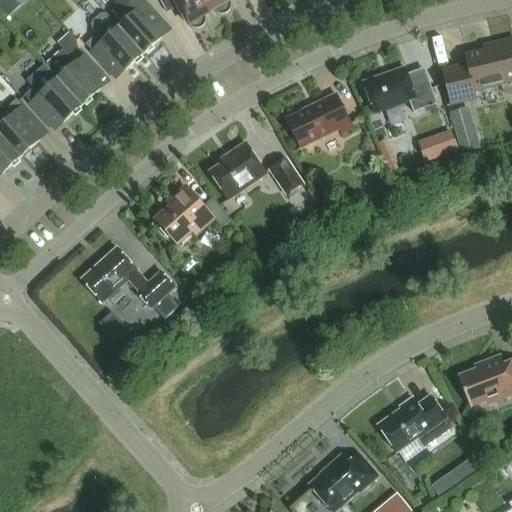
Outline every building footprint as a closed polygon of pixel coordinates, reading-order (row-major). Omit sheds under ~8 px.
[(0,10),(5,16),(17,4),(13,0),(3,0),(0,3),(0,10)] [(144,56),(171,31),(142,0),(121,0),(116,5),(130,20),(119,29),(144,56)] [(210,15),(201,0),(160,0),(169,14),(179,8),(190,26),(192,28),(192,29),(193,29),(194,30),(195,30),(196,30),(196,31),(197,31),(198,31),(199,31),(200,31),(201,30),(202,30),(203,29),(204,29),(204,28),(205,28),(205,27),(206,27),(206,26),(207,25),(207,24),(207,23),(207,22),(207,21),(207,20),(207,19),(207,18),(206,17),(210,15)] [(231,12),(231,11),(232,11),(232,10),(232,9),(233,8),(233,7),(233,6),(232,6),(232,5),(232,4),(231,2),(232,2),(230,0),(201,0),(210,15),(215,12),(217,13),(217,14),(218,14),(218,15),(219,15),(220,16),(221,16),(222,16),(223,16),(224,16),(225,16),(226,16),(227,16),(227,15),(228,15),(229,15),(229,14),(230,14),(230,13),(231,12)] [(144,56),(119,29),(107,15),(104,14),(101,15),(93,22),(92,26),(93,30),(98,35),(86,45),(117,80),(144,56)] [(475,92),(502,86),(503,91),(507,95),(511,96),(511,40),(492,45),(493,50),(466,57),(468,66),(444,72),(452,106),(477,100),(475,92)] [(109,83),(78,49),(69,57),(64,51),(46,67),(82,107),(109,83)] [(82,107),(46,67),(45,66),(28,82),(34,89),(25,97),(56,131),(82,107)] [(432,88),(414,94),(406,69),(364,84),(375,114),(410,102),(414,114),(438,105),(432,88)] [(288,120),(287,120),(302,150),(319,141),(320,137),(339,128),(342,134),(353,129),(336,95),(307,110),(303,112),(304,114),(289,121),(288,120)] [(0,135),(21,159),(48,135),(17,100),(6,111),(1,106),(0,105),(0,135)] [(467,153),(485,148),(473,106),(454,111),(467,153)] [(430,162),(464,150),(456,128),(422,140),(430,162)] [(0,177),(21,159),(0,135),(0,177)] [(387,140),(378,144),(390,175),(399,171),(387,140)] [(229,201),(267,175),(247,145),(222,162),(224,165),(211,174),(229,201)] [(305,186),(288,161),(271,172),(288,198),(305,186)] [(203,207),(186,188),(175,198),(178,202),(156,221),(178,245),(199,226),(202,229),(214,220),(221,228),(230,220),(214,198),(203,207)] [(118,249),(82,281),(103,305),(128,282),(139,294),(138,295),(152,310),(153,309),(168,296),(176,288),(162,273),(149,285),(138,273),(139,273),(118,249)] [(196,286),(189,292),(197,302),(198,302),(208,294),(201,286),(198,289),(196,286)] [(168,296),(153,309),(164,321),(179,308),(168,296)] [(122,338),(133,326),(115,311),(105,323),(122,338)] [(511,362),(504,366),(501,357),(482,365),(483,368),(459,378),(471,408),(491,400),(493,404),(511,395),(511,362)] [(378,426),(397,454),(418,439),(425,449),(453,429),(431,397),(418,406),(413,399),(400,408),(402,410),(378,426)] [(324,477),(311,489),(331,511),(333,511),(365,484),(367,488),(379,477),(362,458),(351,468),(342,456),(321,474),(324,477)] [(472,461),(460,468),(468,480),(480,472),(472,461)] [(298,510),(301,511),(325,511),(328,508),(307,495),(298,510)] [(409,511),(396,495),(382,507),(385,511),(409,511)]
